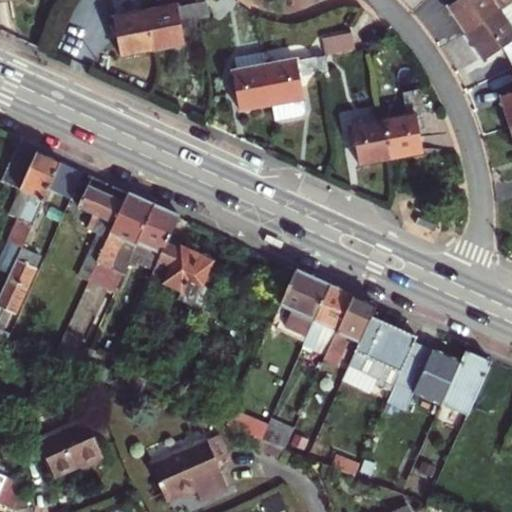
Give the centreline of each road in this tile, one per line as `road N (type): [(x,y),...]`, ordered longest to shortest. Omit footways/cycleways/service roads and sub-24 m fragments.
road 1 (primary): [(469,283),(0,68)]
road 2 (primary): [(0,98),(459,309)]
road 3 (residential): [(378,0),(428,57),(471,145),(482,225),(469,283)]
